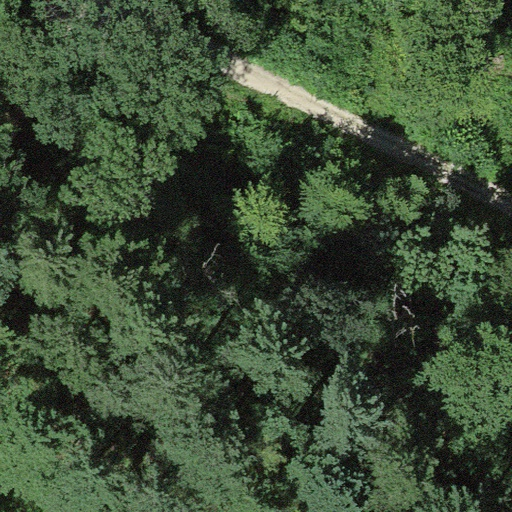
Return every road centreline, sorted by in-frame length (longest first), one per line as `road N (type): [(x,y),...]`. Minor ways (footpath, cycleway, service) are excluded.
road 1 (track): [(511,199),(253,69),(140,0)]
road 2 (track): [(0,117),(72,0)]
